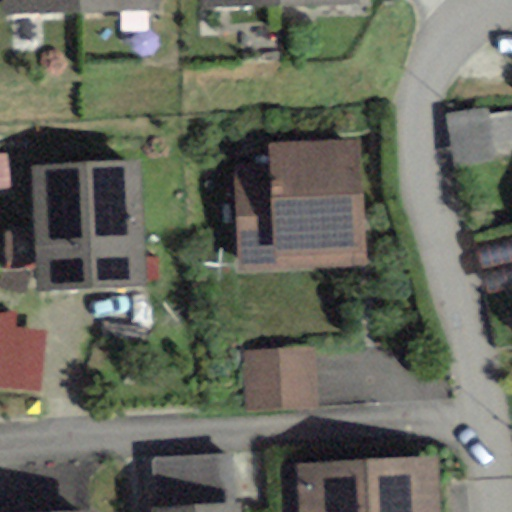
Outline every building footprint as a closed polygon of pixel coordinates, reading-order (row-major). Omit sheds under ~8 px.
[(156,0),(1,0),(2,13),(157,8),(156,0)] [(356,0),(200,0),(201,9),(357,6),(356,0)] [(234,174),(238,272),(366,266),(360,141),(268,145),(269,173),(234,174)] [(6,152),(0,153),(0,191),(12,189),(6,152)] [(136,159),(31,164),(38,293),(143,288),(136,159)] [(17,314),(0,312),(0,388),(41,392),(46,329),(16,327),(17,314)] [(313,348),(238,353),(243,414),(317,409),(313,348)] [(155,508),(148,509),(148,511),(236,511),(236,504),(234,454),(152,458),(155,508)] [(441,511),(439,457),(297,465),(299,511),(441,511)]
